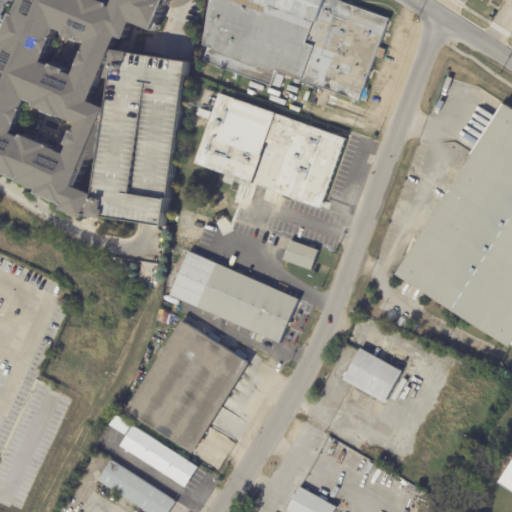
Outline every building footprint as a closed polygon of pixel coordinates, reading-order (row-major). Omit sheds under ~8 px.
[(21,0),(0,51),(0,169),(82,221),(88,217),(118,53),(133,27),(157,32),(169,0),(21,0)] [(336,0),(391,20),(381,49),(386,51),(383,59),(378,58),(362,103),(282,73),(277,87),(209,62),(214,48),(208,46),(215,0),(336,0)] [(350,139),(325,209),(279,192),(278,195),(255,187),(256,184),(199,163),(204,151),(197,148),(201,137),(207,139),(214,119),(202,115),(205,108),(217,113),(224,93),(350,139)] [(511,105),(511,348),(398,275),(507,102),(511,105)] [(286,260),(293,240),(321,251),(314,270),(286,260)] [(205,257),(301,301),(281,344),(174,296),(193,252),(205,257)] [(287,268),(289,263),(300,267),(298,271),(287,268)] [(67,308),(61,305),(64,299),(74,303),(71,310),(67,308)] [(198,456),(132,414),(189,323),(255,365),(198,456)] [(153,363),(166,343),(170,346),(158,366),(153,363)] [(343,383),(361,352),(402,375),(385,407),(343,383)] [(456,364),(454,363),(457,357),(463,360),(460,366),(456,364)] [(201,469),(188,489),(132,453),(131,454),(128,452),(128,451),(122,447),(126,440),(120,436),(125,429),(119,425),(121,421),(134,430),(136,426),(201,469)] [(123,467),(178,503),(172,511),(147,511),(100,481),(113,461),(123,467)] [(288,511),(302,488),(338,509),(336,511),(288,511)]
